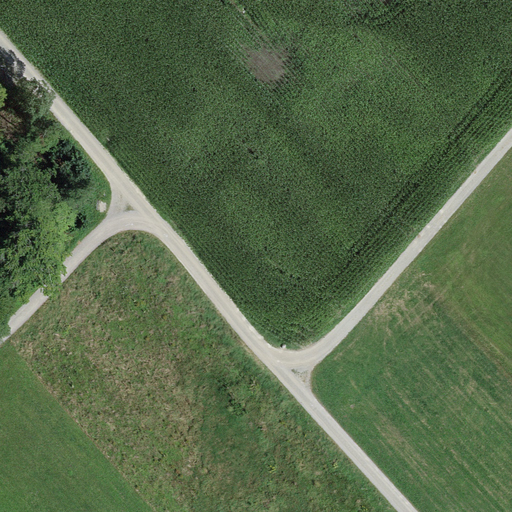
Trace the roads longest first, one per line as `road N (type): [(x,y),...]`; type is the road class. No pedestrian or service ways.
road 1 (track): [(409,511),(135,205)]
road 2 (track): [(511,135),(323,345),(284,376)]
road 3 (track): [(135,205),(0,43)]
road 4 (track): [(0,334),(135,205)]
